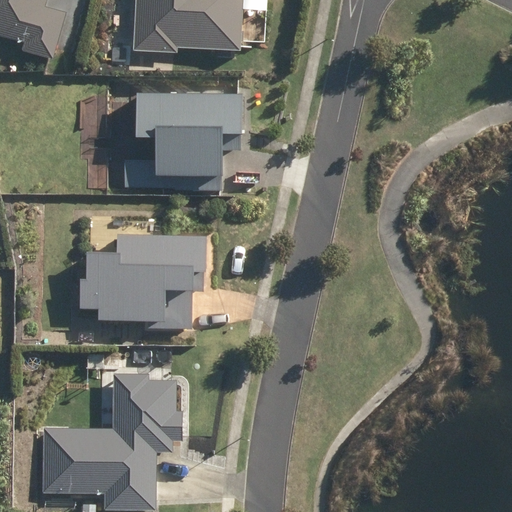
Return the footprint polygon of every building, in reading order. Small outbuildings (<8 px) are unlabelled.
[(24,50),(56,59),(69,13),(48,6),(49,0),(0,0),(0,35),(26,43),(24,50)] [(137,0),(135,51),(180,53),(180,48),(243,51),(245,0),(137,0)] [(246,93),(141,92),(141,136),(160,136),(160,175),(227,175),(228,133),(246,133),(246,93)] [(151,321),(151,328),(195,329),(196,290),(198,290),(199,271),(210,271),(211,235),(120,234),(119,252),(91,251),(90,278),(84,279),(83,308),(102,309),(102,320),(151,321)] [(116,373),(115,429),(46,428),(45,493),(107,494),(107,510),(159,511),(160,453),(176,453),(176,441),(186,441),(186,411),(179,411),(179,380),(161,380),(161,374),(116,373)]
